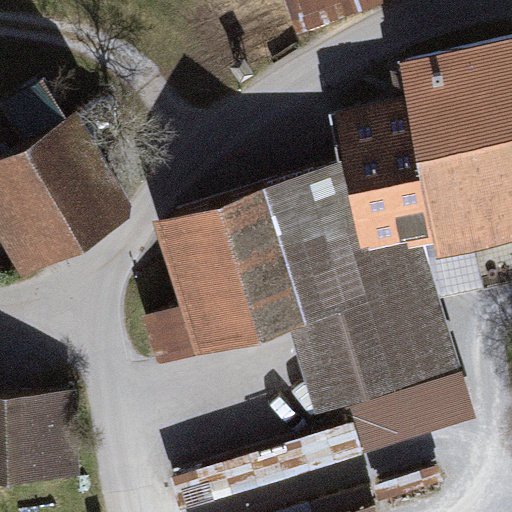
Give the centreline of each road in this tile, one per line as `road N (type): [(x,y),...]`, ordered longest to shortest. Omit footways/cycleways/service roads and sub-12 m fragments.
road 1 (tertiary): [(511,6),(319,54),(165,179),(80,308),(119,511)]
road 2 (track): [(232,125),(83,34),(0,23)]
